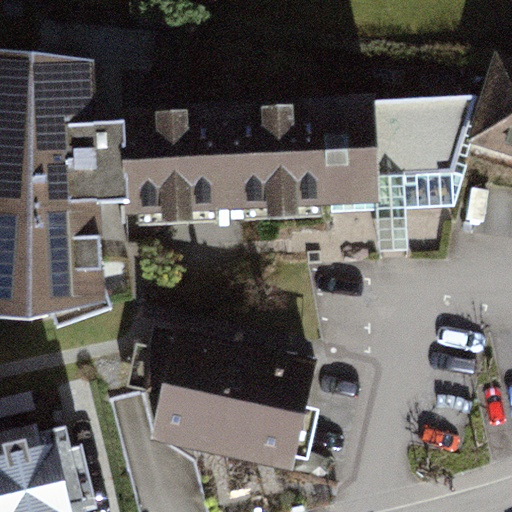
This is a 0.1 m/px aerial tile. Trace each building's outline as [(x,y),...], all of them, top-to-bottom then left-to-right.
[(130,210),(126,122),(103,124),(101,53),(11,42),(0,38),(0,314),(54,325),(75,320),(79,328),(130,312),(120,278),(113,279),(106,210),(130,210)] [(511,58),(506,56),(481,142),(511,152),(511,58)] [(381,118),(381,104),(127,113),(131,228),(385,219),(381,118)] [(486,113),(381,118),(385,219),(415,218),(463,216),(486,113)] [(415,218),(385,219),(386,258),(417,257),(415,218)] [(181,337),(159,446),(299,474),(321,365),(181,337)] [(89,511),(71,436),(0,453),(0,511),(89,511)]
